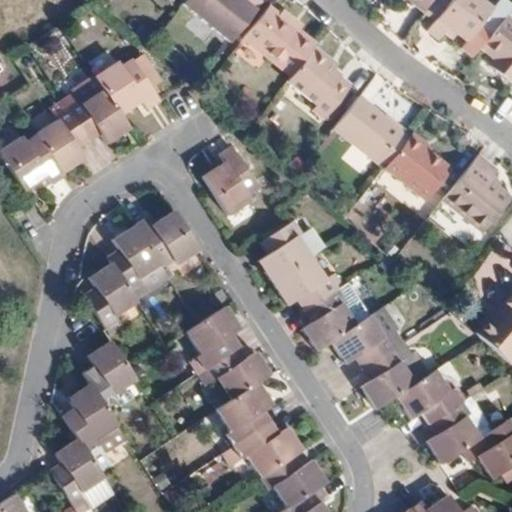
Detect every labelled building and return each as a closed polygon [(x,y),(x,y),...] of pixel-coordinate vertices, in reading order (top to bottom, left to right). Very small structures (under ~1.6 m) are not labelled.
[(165,0),(179,12),(189,0),(165,0)] [(223,0),(189,0),(179,12),(227,56),(262,18),(248,5),(238,11),(223,0)] [(399,0),(416,13),(410,21),(421,30),(441,5),(434,0),(399,0)] [(493,26),(464,4),(429,48),(440,57),(452,43),(468,57),(493,26)] [(243,53),(285,93),(312,65),(269,25),(243,53)] [(511,37),(509,35),(486,63),(508,80),(501,89),(511,97),(511,37)] [(150,99),(121,55),(100,69),(103,75),(91,83),(122,131),(137,122),(130,112),(150,99)] [(312,65),(285,93),(326,128),(351,99),(312,65)] [(122,131),(91,83),(56,105),(63,116),(84,149),(97,140),(105,152),(127,138),(122,131)] [(361,114),(335,143),(374,178),(400,149),(361,114)] [(52,129),(30,144),(55,182),(81,166),(74,155),(84,149),(63,116),(49,125),(52,129)] [(55,182),(30,144),(17,152),(15,148),(0,157),(0,166),(22,200),(42,187),(47,195),(59,188),(55,182)] [(222,167),(202,178),(225,222),(249,210),(245,203),(258,196),(235,152),(219,161),(222,167)] [(408,156),(384,185),(423,217),(447,189),(408,156)] [(476,174),(441,217),(484,251),(508,221),(489,205),(499,192),(476,174)] [(144,222),(133,228),(158,270),(171,263),(177,272),(198,259),(173,218),(150,232),(144,222)] [(158,270),(133,228),(108,244),(118,261),(110,266),(129,298),(140,291),(136,284),(158,270)] [(272,293),(309,269),(295,248),(302,243),(292,228),(260,248),(271,265),(259,273),(272,293)] [(82,283),(92,301),(83,307),(103,340),(117,331),(112,322),(135,309),(129,298),(110,266),(82,283)] [(303,313),(335,293),(329,283),(321,288),(309,269),(272,293),(286,315),(299,306),(303,313)] [(327,346),(351,330),(340,313),(345,309),(335,293),(303,313),(313,327),(299,336),(311,356),(327,346)] [(511,312),(478,354),(511,383),(511,312)] [(188,368),(196,380),(232,357),(225,346),(236,339),(222,317),(181,343),(194,364),(188,368)] [(361,371),(394,349),(388,340),(380,345),(365,321),(351,330),(327,346),(340,366),(353,358),(361,371)] [(86,359),(97,376),(85,383),(88,388),(103,412),(120,402),(115,394),(132,384),(108,346),(86,359)] [(392,400),(412,387),(403,374),(408,371),(394,349),(361,371),(372,389),(358,398),(369,415),(392,400)] [(232,357),(196,380),(202,390),(206,387),(222,413),(255,392),(266,385),(250,360),(239,367),(232,357)] [(429,427),(459,407),(450,392),(446,394),(433,374),(412,387),(392,400),(405,420),(419,411),(429,427)] [(77,417),(66,423),(78,442),(86,456),(100,448),(95,441),(114,429),(103,412),(88,388),(67,402),(77,417)] [(224,443),(229,450),(265,428),(257,416),(266,411),(255,392),(222,413),(213,418),(228,441),(224,443)] [(458,456),(481,441),(459,407),(429,427),(436,437),(424,445),(438,468),(458,456)] [(511,473),(511,433),(506,425),(481,441),(458,456),(467,471),(475,466),(489,488),(511,473)] [(265,428),(229,450),(237,463),(239,461),(253,483),(284,463),(297,455),(283,432),(272,439),(265,428)] [(86,456),(78,442),(56,456),(63,467),(52,474),(68,499),(101,479),(86,456)] [(268,488),(282,511),(313,492),(322,486),(306,461),(289,471),(284,463),(253,483),(260,493),(268,488)] [(282,511),(280,511),(312,511),(310,509),(320,503),(313,492),(282,511)]
